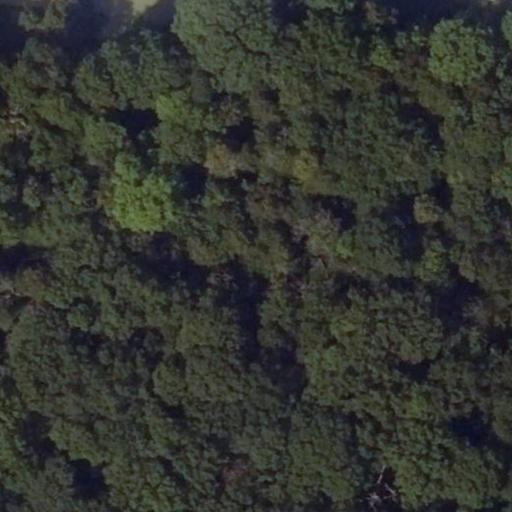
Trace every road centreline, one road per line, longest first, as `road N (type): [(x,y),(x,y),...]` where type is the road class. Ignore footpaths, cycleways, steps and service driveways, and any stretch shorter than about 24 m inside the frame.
road 1 (track): [(511,143),(372,173),(0,187)]
road 2 (track): [(372,173),(511,194)]
